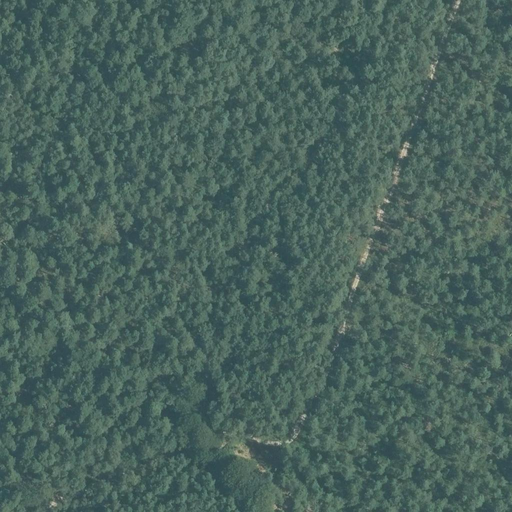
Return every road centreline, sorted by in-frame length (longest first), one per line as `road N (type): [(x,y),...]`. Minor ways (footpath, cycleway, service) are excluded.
road 1 (track): [(458,0),(328,370),(297,434),(281,444),(195,436)]
road 2 (track): [(353,0),(336,36),(334,130),(255,222),(231,289)]
road 3 (track): [(186,445),(65,320)]
road 4 (track): [(186,445),(35,511)]
road 5 (track): [(231,289),(195,436)]
